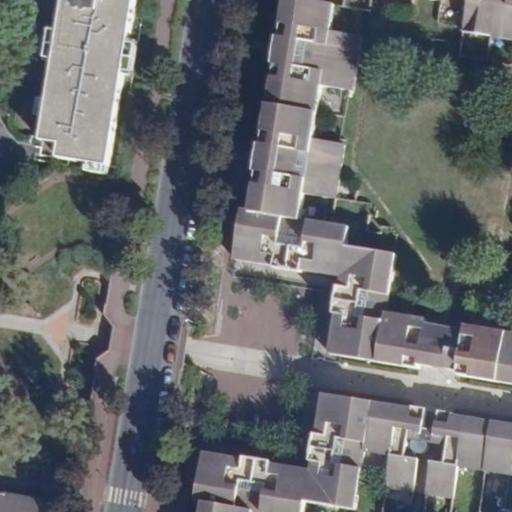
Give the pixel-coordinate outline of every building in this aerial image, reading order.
[(54,0),(50,25),(44,59),(38,97),(35,115),(31,139),(50,142),(48,154),(77,158),(99,162),(114,72),(119,39),(125,0),(54,0)] [(420,371),(421,365),(437,368),(460,372),(460,376),(511,384),(511,0),(286,0),(281,36),(276,65),(263,146),(258,174),(252,213),(243,212),(235,262),(274,268),(302,273),(341,279),(340,287),(336,315),(329,357),(420,371)] [(44,59),(50,25),(42,24),(39,41),(36,58),(44,59)] [(119,39),(114,72),(122,73),(128,40),(119,39)] [(35,115),(38,97),(30,96),(27,113),(35,115)] [(99,162),(77,158),(75,167),(97,171),(99,162)] [(511,511),(511,425),(453,416),(439,413),(436,431),(423,430),(426,411),(420,410),(414,409),(324,395),(317,434),(310,471),(271,465),(244,460),(204,453),(196,501),(196,504),(204,505),(202,511),(511,511)] [(0,511),(62,511),(64,503),(0,493),(0,511)]
